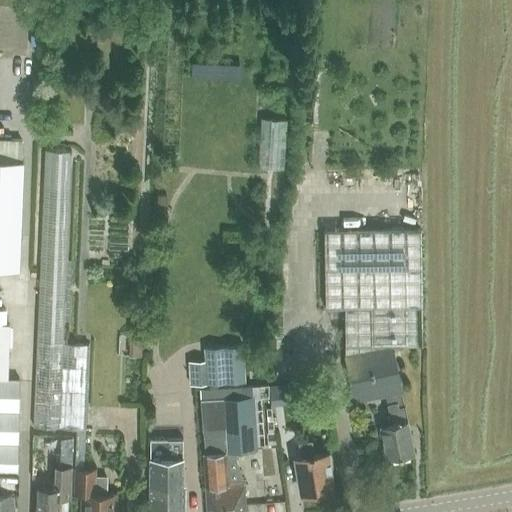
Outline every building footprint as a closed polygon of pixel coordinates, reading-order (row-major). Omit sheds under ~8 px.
[(391,5),(389,67),(411,68),(413,5),(391,5)] [(255,165),(283,166),(284,116),(257,115),(255,165)] [(71,151),(45,150),(33,429),(77,431),(75,467),(83,467),(88,344),(63,343),(71,151)] [(0,266),(18,267),(23,160),(0,158),(0,266)] [(345,306),(344,353),(390,344),(391,344),(417,344),(416,305),(421,305),(420,228),(324,229),(326,306),(345,306)] [(400,391),(391,344),(390,344),(344,353),(354,400),(385,394),(388,410),(402,407),(399,392),(400,391)] [(242,345),(204,347),(206,384),(244,382),(242,345)] [(0,473),(17,474),(19,378),(7,378),(0,378),(0,473)] [(295,399),(293,383),(269,386),(271,402),(295,399)] [(226,451),(257,449),(253,393),(201,396),(205,453),(204,453),(207,511),(245,511),(243,481),(228,482),(226,451)] [(402,407),(388,410),(390,422),(381,424),(388,457),(413,452),(404,406),(402,407)] [(56,447),(55,454),(56,455),(56,465),(70,466),(72,466),(73,437),(57,436),(57,447),(56,447)] [(184,511),(184,483),(183,483),(183,438),(149,438),(149,511),(184,511)] [(329,467),(331,466),(329,453),(326,454),(326,451),(314,454),(311,439),(298,441),(301,456),(295,457),(301,492),(332,487),(329,467)] [(35,511),(60,511),(61,497),(69,497),(70,466),(56,465),(55,465),(54,487),(37,486),(35,511)] [(95,468),(84,467),(75,467),(74,467),(73,492),(81,492),(81,511),(84,511),(83,511),(114,511),(115,492),(105,492),(105,476),(94,476),(95,468)] [(17,474),(0,473),(0,511),(14,511),(12,491),(17,491),(17,474)]
